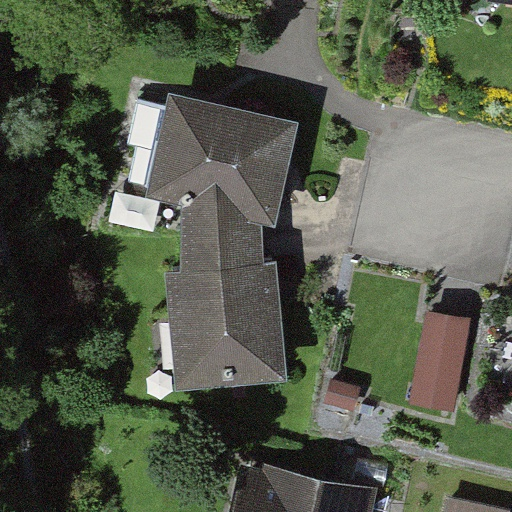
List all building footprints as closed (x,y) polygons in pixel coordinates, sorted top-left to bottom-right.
[(279,208),(295,126),(165,100),(144,206),(175,213),(178,240),(264,233),(279,208)] [(264,233),(178,240),(179,268),(168,270),(180,388),(293,381),(280,263),(267,264),(264,233)] [(460,411),(475,324),(424,315),(408,402),(460,411)] [(372,511),(377,486),(255,462),(244,511),(372,511)] [(511,511),(511,506),(449,495),(445,511),(511,511)]
